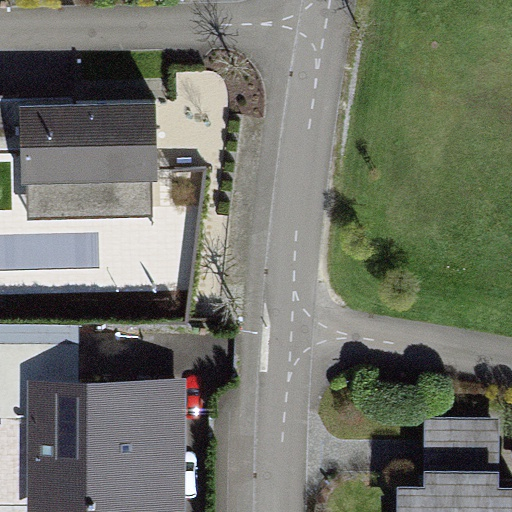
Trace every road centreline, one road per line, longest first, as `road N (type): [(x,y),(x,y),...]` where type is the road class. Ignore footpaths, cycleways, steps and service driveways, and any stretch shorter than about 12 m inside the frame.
road 1 (residential): [(323,16),(292,325),(284,511)]
road 2 (residential): [(0,27),(323,16)]
